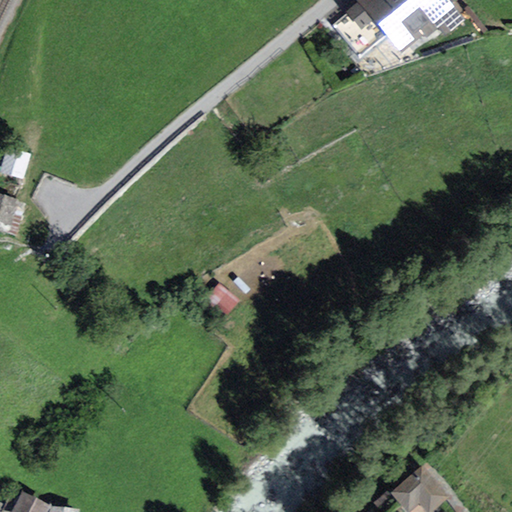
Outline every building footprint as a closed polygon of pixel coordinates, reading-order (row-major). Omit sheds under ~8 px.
[(422,0),(365,0),(346,18),(391,68),(442,22),(422,0)] [(32,157),(0,148),(0,173),(26,181),(32,157)] [(28,208),(0,198),(0,231),(15,238),(28,208)] [(238,298),(216,281),(201,300),(223,317),(238,298)] [(472,511),(424,459),(387,494),(403,511),(472,511)] [(34,511),(41,499),(16,486),(2,511),(34,511)]
